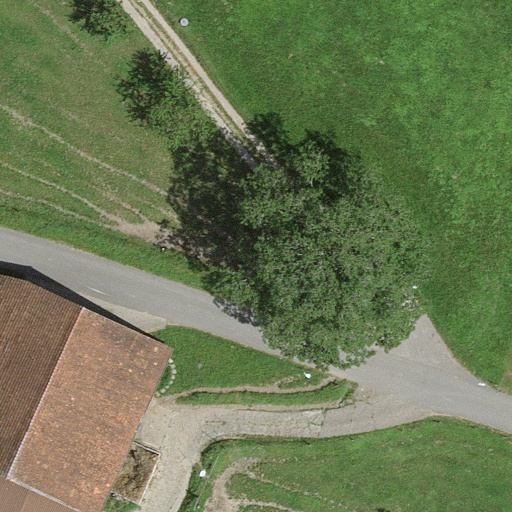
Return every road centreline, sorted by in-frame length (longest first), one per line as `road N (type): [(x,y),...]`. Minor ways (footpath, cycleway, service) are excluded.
road 1 (track): [(437,388),(409,334),(134,0)]
road 2 (unclassified): [(437,388),(0,255)]
road 3 (residential): [(159,511),(184,452),(225,427),(353,423),(437,388)]
